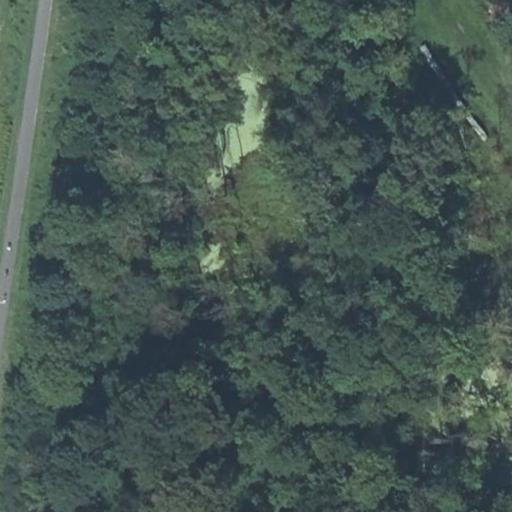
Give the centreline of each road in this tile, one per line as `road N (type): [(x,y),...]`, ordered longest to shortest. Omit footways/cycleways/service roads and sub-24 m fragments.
road 1 (track): [(0,345),(50,0)]
road 2 (track): [(511,102),(439,0)]
